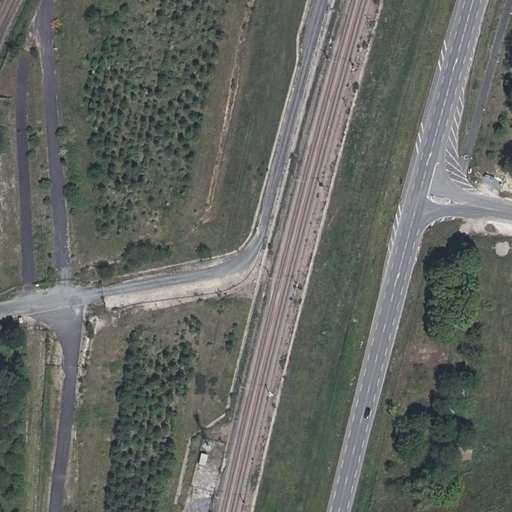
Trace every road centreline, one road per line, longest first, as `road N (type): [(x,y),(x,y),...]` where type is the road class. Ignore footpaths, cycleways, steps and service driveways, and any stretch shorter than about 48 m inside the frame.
road 1 (tertiary): [(417,205),(338,511)]
road 2 (track): [(28,304),(24,55)]
road 3 (tertiary): [(423,182),(473,0)]
